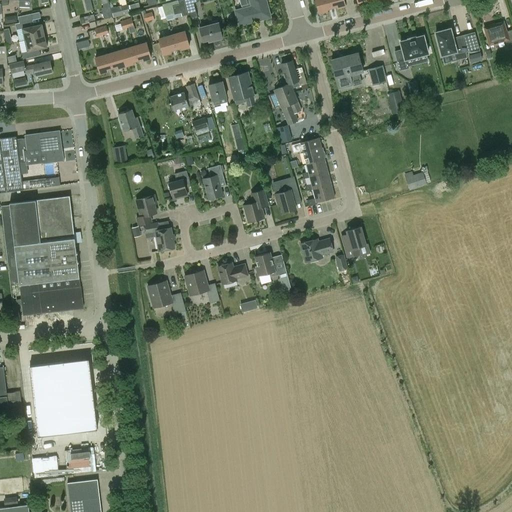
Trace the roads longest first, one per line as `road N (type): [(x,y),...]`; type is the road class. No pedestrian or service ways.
road 1 (residential): [(245,240),(354,210),(303,36)]
road 2 (residential): [(78,97),(303,36)]
road 3 (unclassified): [(105,324),(78,97)]
road 4 (unclassified): [(130,511),(105,324)]
road 5 (residential): [(303,36),(441,0)]
